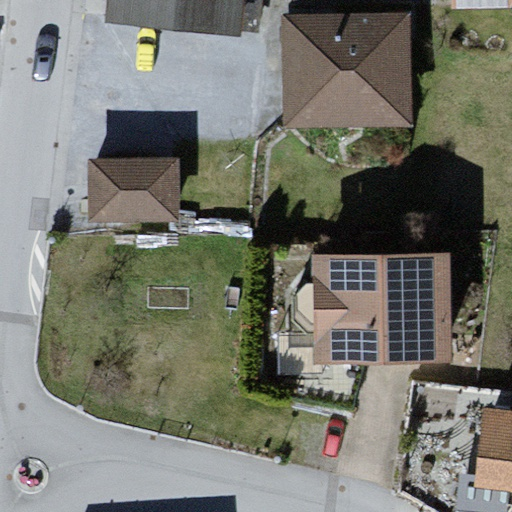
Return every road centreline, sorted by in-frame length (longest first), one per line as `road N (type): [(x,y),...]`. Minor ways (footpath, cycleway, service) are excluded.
road 1 (residential): [(51,0),(8,375),(38,492)]
road 2 (residential): [(38,492),(164,475),(318,511)]
